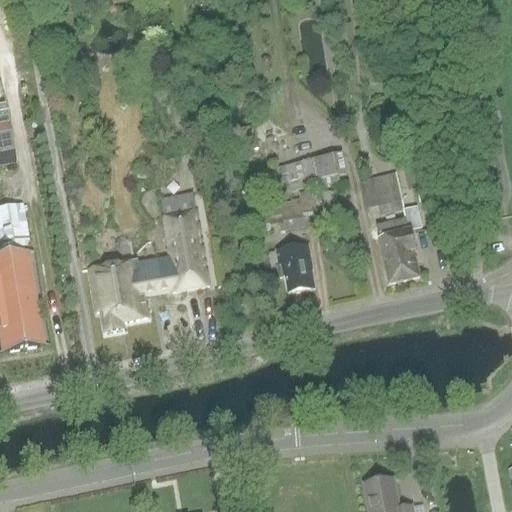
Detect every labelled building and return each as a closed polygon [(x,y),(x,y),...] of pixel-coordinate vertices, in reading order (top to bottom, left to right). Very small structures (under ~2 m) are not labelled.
[(255,130),(230,134),(234,156),(246,153),(247,159),(259,157),(255,130)] [(333,158),(273,171),(277,192),(338,178),(333,158)] [(396,177),(361,184),(367,212),(379,210),(381,218),(404,213),(396,177)] [(316,213),(339,210),(336,194),(314,197),(313,195),(300,197),(300,201),(291,203),(291,204),(281,206),(281,208),(269,210),(271,220),(283,218),(285,234),(305,231),(303,219),(317,217),(316,213)] [(199,213),(196,195),(162,201),(165,219),(196,213),(199,213)] [(26,203),(0,207),(0,240),(0,243),(33,236),(26,203)] [(171,262),(156,265),(162,295),(172,293),(172,296),(210,289),(196,213),(164,219),(171,262)] [(389,287),(419,280),(413,255),(416,254),(411,234),(408,235),(405,223),(377,229),(380,241),(379,241),(389,287)] [(288,297),(315,292),(312,274),(313,273),(309,249),(277,254),(281,281),(285,280),(288,297)] [(26,254),(0,258),(0,331),(4,355),(42,349),(26,254)] [(138,264),(89,272),(97,316),(102,315),(106,337),(124,333),(123,325),(148,321),(146,306),(139,307),(138,302),(145,301),(144,298),(162,295),(156,265),(139,268),(138,264)] [(412,511),(412,510),(399,511),(394,482),(364,488),(368,511),(412,511)]
